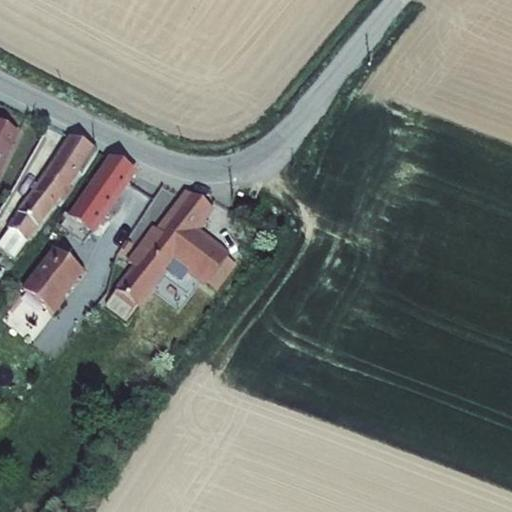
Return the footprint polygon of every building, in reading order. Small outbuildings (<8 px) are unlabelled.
[(0,108),(0,173),(26,122),(0,108)] [(78,128),(11,227),(28,238),(62,188),(67,191),(74,180),(69,176),(80,159),(87,164),(101,144),(78,128)] [(75,207),(99,224),(105,215),(110,218),(118,208),(112,205),(144,160),(118,149),(75,207)] [(144,253),(124,278),(145,295),(177,254),(206,277),(227,250),(197,227),(219,199),(197,182),(161,228),(156,224),(138,248),(144,253)] [(137,229),(133,234),(139,239),(143,233),(137,229)] [(59,241),(28,282),(59,305),(68,292),(66,290),(87,262),(59,241)]
